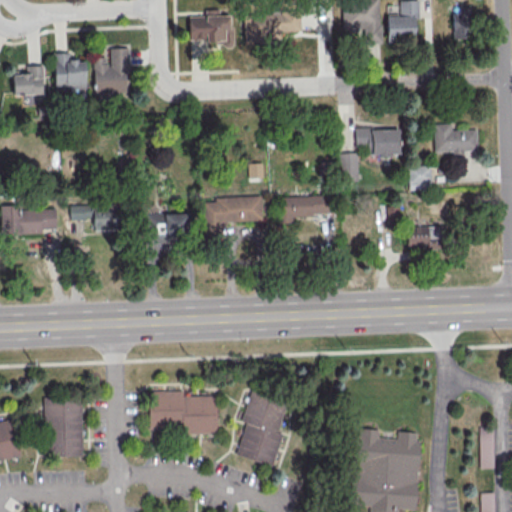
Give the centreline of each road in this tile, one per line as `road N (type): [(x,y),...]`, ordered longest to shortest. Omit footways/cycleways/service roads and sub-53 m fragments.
road 1 (secondary): [(0,326),(511,307)]
road 2 (residential): [(168,84),(195,92),(511,77)]
road 3 (residential): [(511,308),(501,0)]
road 4 (residential): [(111,323),(115,511)]
road 5 (residential): [(157,8),(6,13),(6,0)]
